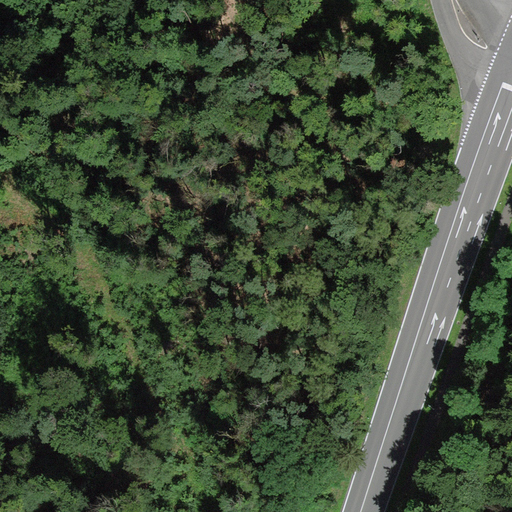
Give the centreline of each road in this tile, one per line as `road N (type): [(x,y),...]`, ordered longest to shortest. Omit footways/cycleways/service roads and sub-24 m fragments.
road 1 (primary): [(511,80),(364,511)]
road 2 (track): [(511,212),(404,511)]
road 3 (track): [(493,511),(483,437),(511,328)]
